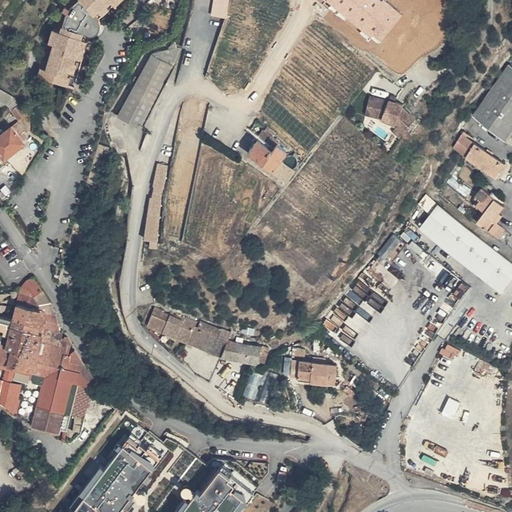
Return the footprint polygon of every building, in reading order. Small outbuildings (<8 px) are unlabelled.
[(63,0),(63,1),(38,74),(74,84),(90,32),(95,32),(98,29),(100,26),(101,22),(99,18),(118,0),(63,0)] [(230,15),(231,0),(215,0),(214,13),(230,15)] [(329,0),(374,35),(376,32),(383,38),(404,13),(388,0),(329,0)] [(175,71),(152,57),(118,117),(140,131),(175,71)] [(511,130),(511,68),(509,66),(472,118),(505,141),(511,130)] [(9,94),(0,88),(0,101),(4,103),(9,94)] [(406,103),(375,92),(368,111),(393,117),(403,126),(411,134),(424,120),(410,107),(406,103)] [(10,109),(19,121),(29,112),(21,101),(10,109)] [(11,127),(0,136),(0,152),(2,154),(5,158),(23,143),(18,137),(26,131),(19,121),(11,127)] [(411,134),(403,126),(398,132),(406,139),(411,134)] [(271,147),(273,143),(275,139),(260,129),(255,137),(271,147)] [(511,163),(511,162),(483,142),(469,132),(459,147),(473,157),(502,178),(511,163)] [(273,143),(271,147),(268,151),(254,140),(251,145),(244,155),(268,172),(278,158),(284,150),(273,143)] [(278,158),(268,172),(285,183),(294,170),(278,158)] [(154,162),(148,246),(160,246),(166,163),(154,162)] [(497,196),(493,193),(488,200),(491,203),(497,196)] [(483,207),(489,212),(493,209),(502,217),(505,212),(510,206),(497,196),(491,203),(488,200),(483,207)] [(511,281),(511,262),(438,205),(420,228),(504,293),(511,281)] [(499,221),(502,217),(493,209),(489,212),(482,222),(504,238),(510,229),(506,225),(499,221)] [(511,217),(505,212),(502,217),(499,221),(506,225),(511,217)] [(40,302),(43,302),(40,311),(47,312),(45,322),(61,326),(58,303),(56,299),(55,296),(50,287),(41,277),(34,283),(22,281),(21,287),(32,289),(40,302)] [(0,355),(31,363),(36,365),(63,326),(61,326),(45,322),(47,312),(40,311),(43,302),(40,302),(32,289),(21,287),(12,318),(5,317),(2,320),(1,324),(5,328),(9,329),(6,339),(3,338),(3,336),(3,335),(1,334),(0,333),(0,355)] [(178,315),(161,309),(159,314),(177,320),(177,318),(178,315)] [(195,344),(198,345),(203,330),(205,325),(193,321),(191,323),(177,318),(177,320),(159,314),(154,328),(179,337),(195,344)] [(71,327),(63,326),(36,365),(38,366),(40,368),(41,372),(49,373),(41,402),(70,408),(81,365),(83,364),(86,368),(94,378),(100,373),(90,360),(71,327)] [(203,330),(198,345),(210,350),(224,354),(231,356),(235,339),(203,330)] [(192,349),(195,344),(179,337),(177,343),(192,349)] [(264,365),(265,361),(267,352),(269,346),(235,339),(231,356),(264,365)] [(221,361),(224,354),(210,350),(207,355),(221,361)] [(31,363),(0,355),(0,361),(11,364),(9,373),(18,375),(20,366),(41,372),(40,368),(38,366),(36,365),(31,363)] [(336,383),(338,369),(336,367),(293,361),(290,377),(298,378),(298,381),(328,386),(329,381),(336,383)] [(70,408),(41,402),(37,420),(71,427),(86,368),(83,364),(81,365),(70,408)] [(251,371),(247,396),(259,397),(263,372),(251,371)] [(17,379),(8,378),(0,376),(0,387),(21,405),(23,382),(17,379)] [(116,393),(100,381),(91,393),(107,404),(116,393)] [(462,403),(450,397),(441,414),(453,420),(462,403)] [(113,427),(105,421),(100,428),(109,434),(113,427)] [(235,511),(256,488),(225,460),(191,499),(187,495),(178,505),(183,509),(179,511),(93,511),(94,511),(99,505),(106,511),(116,511),(169,453),(140,427),(63,511),(235,511)]
